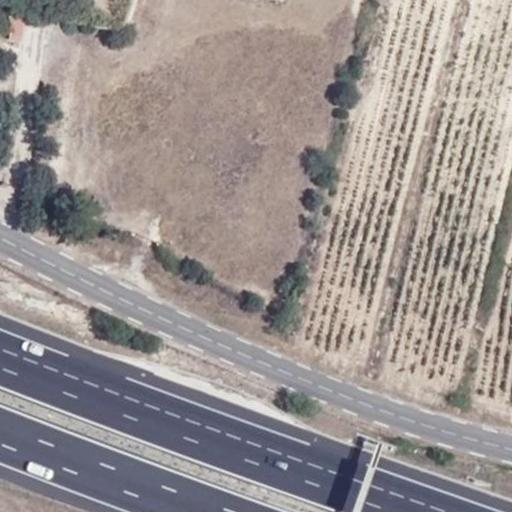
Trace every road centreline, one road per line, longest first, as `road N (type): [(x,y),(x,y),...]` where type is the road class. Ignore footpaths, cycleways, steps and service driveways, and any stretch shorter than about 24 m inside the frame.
road 1 (unclassified): [(0,233),(339,391),(511,445)]
road 2 (motorway): [(425,511),(0,355)]
road 3 (motorway): [(0,432),(213,511)]
